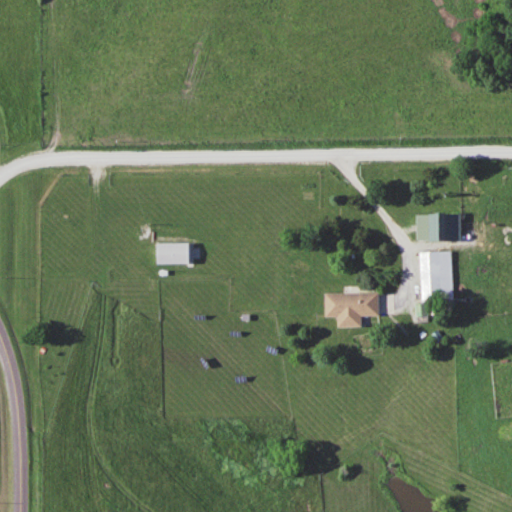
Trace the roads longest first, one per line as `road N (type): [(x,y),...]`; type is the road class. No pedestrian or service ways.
road 1 (residential): [(0,174),(16,162),(67,157),(511,152)]
road 2 (tertiary): [(15,511),(13,413),(0,348)]
